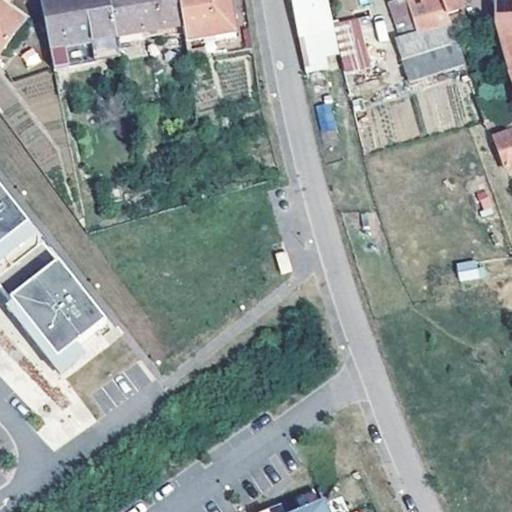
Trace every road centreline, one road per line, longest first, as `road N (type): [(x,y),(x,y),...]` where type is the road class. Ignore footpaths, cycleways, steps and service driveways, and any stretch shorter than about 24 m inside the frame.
road 1 (residential): [(273,0),(366,376)]
road 2 (residential): [(366,376),(170,511)]
road 3 (residential): [(366,376),(425,511)]
road 4 (residential): [(0,507),(32,484),(36,466),(32,445),(0,409)]
